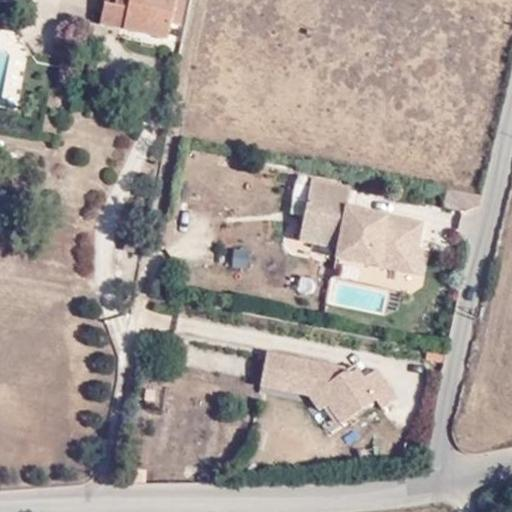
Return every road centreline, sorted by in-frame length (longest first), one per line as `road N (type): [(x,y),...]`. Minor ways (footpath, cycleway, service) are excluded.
road 1 (unclassified): [(0,503),(151,505),(427,487)]
road 2 (unclassified): [(427,487),(511,126)]
